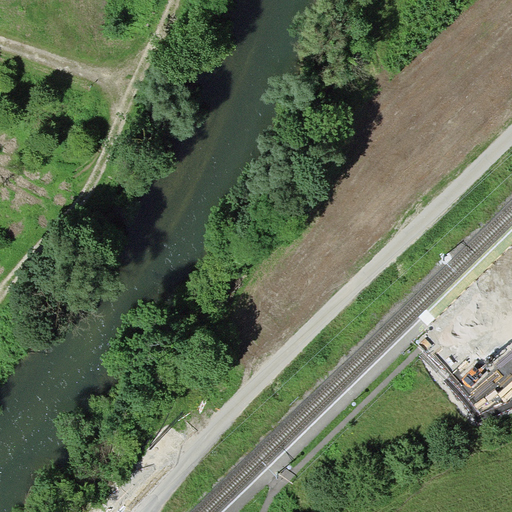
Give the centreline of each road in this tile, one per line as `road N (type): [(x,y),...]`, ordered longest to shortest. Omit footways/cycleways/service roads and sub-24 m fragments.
road 1 (track): [(175,0),(88,192),(0,298)]
road 2 (track): [(135,87),(0,45)]
